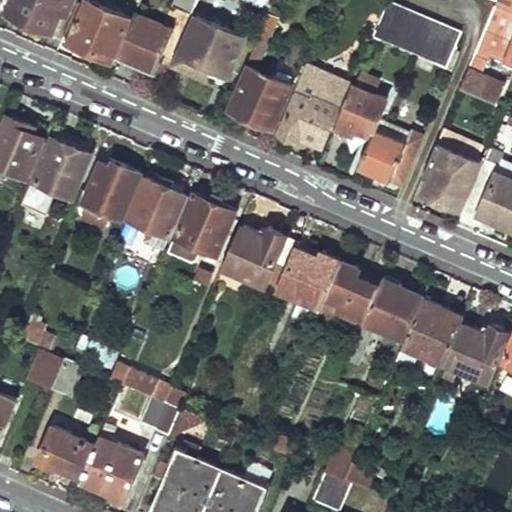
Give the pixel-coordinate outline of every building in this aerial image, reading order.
[(10,0),(7,10),(58,32),(71,0),(10,0)] [(93,0),(87,0),(71,37),(112,54),(129,15),(93,0)] [(174,0),(173,3),(193,11),(197,0),(174,0)] [(390,0),(387,0),(378,23),(424,44),(434,19),(390,0)] [(511,0),(495,0),(476,48),(511,62),(511,0)] [(268,11),(255,41),(262,45),(265,46),(278,15),(268,11)] [(134,12),(116,55),(155,72),(174,28),(134,12)] [(197,14),(177,61),(206,73),(210,64),(229,72),(244,34),(197,14)] [(424,44),(419,55),(451,69),(459,49),(453,47),(459,31),(434,19),(424,44)] [(378,23),(373,35),(419,55),(424,44),(378,23)] [(255,41),(248,58),(256,61),(262,45),(255,41)] [(467,68),(459,87),(496,102),(504,83),(481,74),(488,59),(473,53),(467,68)] [(311,59),(309,65),(317,68),(320,62),(311,59)] [(306,63),(301,74),(319,82),(324,71),(317,68),(309,65),(306,63)] [(249,64),(230,108),(273,126),(292,82),(249,64)] [(352,83),(335,123),(354,131),(356,125),(373,132),(379,119),(388,98),(374,92),(379,80),(357,70),(352,83)] [(298,92),(281,130),(299,138),(301,134),(322,143),(339,103),(313,93),(311,97),(298,92)] [(7,117),(0,132),(0,185),(1,186),(8,169),(25,177),(44,132),(7,117)] [(373,132),(359,164),(403,183),(422,138),(390,124),(379,119),(373,132)] [(55,190),(71,197),(93,147),(56,131),(34,180),(31,179),(21,204),(44,214),(55,190)] [(430,172),(423,190),(460,206),(480,160),(438,143),(426,171),(430,172)] [(490,147),(485,158),(501,165),(506,154),(490,147)] [(87,203),(81,218),(102,227),(109,212),(120,217),(140,172),(103,157),(84,202),(87,203)] [(485,158),(465,203),(511,224),(511,175),(499,169),(501,165),(485,158)] [(144,176),(128,215),(168,233),(186,194),(144,176)] [(193,191),(174,234),(218,253),(236,209),(220,201),(224,192),(204,184),(200,194),(193,191)] [(242,225),(223,266),(264,284),(274,261),(286,234),(274,229),(270,237),(242,225)] [(327,291),(342,258),(322,249),(319,255),(298,245),(300,240),(286,234),(274,261),(287,266),(278,287),(321,305),(327,291)] [(380,283),(382,280),(363,272),(361,277),(357,275),(358,270),(361,263),(342,255),(342,258),(327,291),(350,302),(355,291),(373,299),(380,283)] [(77,319),(92,289),(54,270),(39,300),(77,319)] [(373,299),(348,356),(359,361),(376,322),(406,335),(422,297),(401,287),(402,282),(384,274),(382,280),(380,283),(373,299)] [(406,335),(402,342),(444,361),(464,315),(423,296),(422,297),(406,335)] [(41,310),(31,305),(20,332),(39,340),(36,345),(39,346),(47,350),(49,350),(57,332),(44,326),(47,320),(39,316),(41,310)] [(465,321),(448,361),(489,378),(509,330),(491,322),(487,331),(465,321)] [(511,341),(503,362),(511,365),(511,341)] [(39,346),(28,374),(53,385),(65,357),(63,357),(49,350),(47,350),(39,346)] [(65,357),(53,385),(72,393),(84,365),(65,357)] [(405,364),(399,378),(421,388),(428,374),(405,364)] [(128,365),(121,381),(123,382),(151,394),(158,378),(128,365)] [(123,382),(112,406),(168,431),(169,429),(179,405),(151,394),(123,382)] [(0,437),(16,400),(0,393),(0,437)] [(207,417),(179,405),(169,429),(176,432),(207,417)] [(233,418),(229,427),(237,430),(242,432),(246,424),(233,418)] [(52,425),(37,460),(55,467),(56,464),(83,476),(96,444),(52,425)] [(83,476),(81,480),(123,497),(143,454),(99,436),(96,444),(83,476)] [(282,436),(276,447),(291,453),(296,441),(282,436)] [(172,483),(160,511),(202,511),(222,467),(179,448),(165,480),(172,483)] [(351,460),(344,476),(353,479),(364,484),(371,468),(351,460)] [(222,467),(202,511),(254,511),(266,486),(222,467)] [(326,468),(313,498),(339,509),(353,479),(344,476),(326,468)] [(165,480),(152,510),(158,511),(160,511),(172,483),(165,480)]
